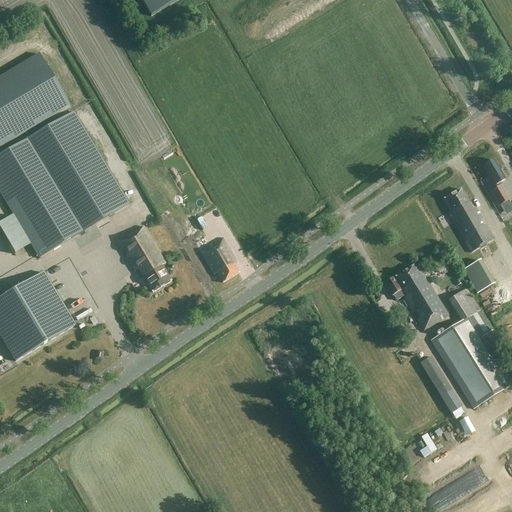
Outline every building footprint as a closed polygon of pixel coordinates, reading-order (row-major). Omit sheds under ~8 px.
[(140,0),(151,17),(180,0),(140,0)] [(0,147),(70,106),(39,55),(0,77),(0,147)] [(86,231),(128,205),(73,112),(30,138),(86,231)] [(0,193),(39,259),(80,234),(25,141),(0,155),(0,193)] [(499,206),(509,200),(499,184),(505,180),(493,160),(483,167),(489,177),(486,178),(492,188),(493,190),(490,192),(499,206)] [(471,253),(494,240),(485,226),(482,227),(479,222),(482,220),(475,208),(472,210),(461,190),(444,200),(451,213),(449,215),(471,253)] [(192,247),(217,236),(206,214),(182,225),(192,247)] [(152,293),(171,282),(162,266),(165,264),(143,227),(117,243),(135,272),(138,270),(152,293)] [(222,283),(239,274),(233,264),(236,262),(222,239),(200,252),(214,275),(217,274),(222,283)] [(478,265),(463,273),(476,297),(491,288),(478,265)] [(404,272),(436,323),(448,316),(418,268),(415,270),(413,267),(404,272)] [(436,323),(404,272),(395,278),(397,281),(394,282),(392,279),(384,284),(392,297),(400,291),(397,286),(399,285),(407,297),(404,300),(413,314),(416,312),(420,318),(417,320),(424,331),(436,323)] [(0,299),(0,336),(15,362),(75,326),(44,273),(0,299)] [(473,410),(511,386),(511,382),(483,336),(492,331),(467,290),(447,301),(460,323),(430,342),(473,410)] [(431,358),(420,364),(440,397),(451,391),(431,358)]
